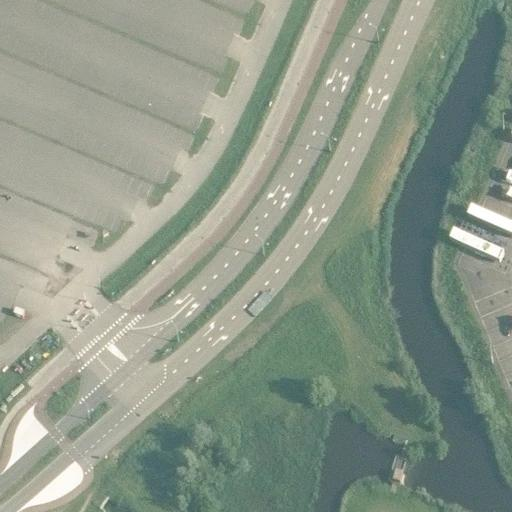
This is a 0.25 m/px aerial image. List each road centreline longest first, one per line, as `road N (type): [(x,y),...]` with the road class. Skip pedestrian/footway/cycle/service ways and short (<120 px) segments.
road 1 (unclassified): [(4,511),(246,301),(287,255),(342,165),(419,0)]
road 2 (unclassified): [(377,0),(260,223),(131,362),(0,479)]
